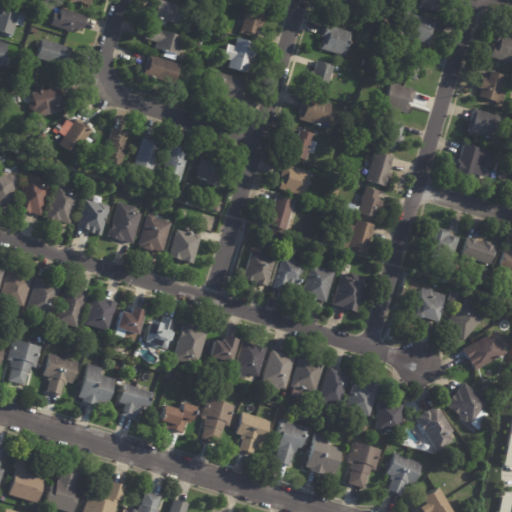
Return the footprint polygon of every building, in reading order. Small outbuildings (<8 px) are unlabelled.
[(153,8),(155,0),(182,8),(177,26),(167,23),(166,27),(160,25),(161,22),(158,21),(157,22),(155,21),(155,19),(150,18),(153,8)] [(353,0),(352,5),(347,23),(329,18),(331,10),(329,9),(331,0),(353,0)] [(442,0),(438,14),(419,8),(421,0),(442,0)] [(263,21),(260,29),(258,28),(255,39),(239,34),(247,6),(263,12),(261,20),(263,21)] [(0,8),(17,14),(24,16),(20,28),(14,26),(10,38),(0,34),(0,8)] [(84,17),(81,30),(78,29),(77,32),(71,30),(71,32),(49,26),(52,14),(57,16),(59,9),(85,17),(84,17)] [(435,23),(430,40),(429,40),(427,45),(404,39),(409,23),(399,20),(402,13),(435,23)] [(343,57),(319,50),(322,39),(320,38),(323,25),(350,33),(343,57)] [(168,56),(162,54),(162,55),(158,54),(159,52),(152,50),(154,44),(143,40),(147,27),(181,39),(175,58),(168,56)] [(488,56),(491,45),(494,45),(497,35),(511,38),(511,65),(487,58),(488,56)] [(249,62),(245,74),(227,68),(229,61),(222,59),(226,44),(234,46),(236,38),(254,44),(254,45),(256,46),(252,58),(250,57),(249,62)] [(70,49),(64,68),(35,59),(41,40),(70,49)] [(408,52),(422,56),(419,63),(423,64),(421,72),(418,71),(415,81),(399,76),(407,52),(408,52)] [(160,60),(178,65),(172,85),(152,79),(152,81),(147,79),(147,78),(140,76),(143,66),(145,67),(148,57),(160,60)] [(330,73),(324,94),(307,89),(309,82),(307,82),(309,73),(312,73),(315,62),(332,67),(330,73)] [(241,91),(237,105),(210,97),(214,83),(209,81),(212,72),(244,82),(241,91)] [(501,85),(499,91),(504,92),(501,105),(478,98),(480,90),(478,90),(481,79),(487,81),(489,73),(503,77),(501,85)] [(414,92),(410,104),(409,104),(405,115),(381,108),(388,84),(414,91),(414,92)] [(62,101),(63,105),(58,106),(60,114),(34,118),(30,93),(34,93),(34,92),(58,88),(60,100),(62,99),(62,101)] [(10,99),(19,96),(20,102),(12,104),(10,99)] [(324,123),(324,124),(321,123),(319,128),(316,127),(316,128),(313,127),(313,126),(297,121),(299,115),(297,115),(300,107),(303,97),(330,105),(324,123)] [(469,121),(473,110),(500,119),(493,141),(486,139),(485,141),(481,140),(482,138),(468,134),(469,130),(466,129),(469,121)] [(84,127),(90,131),(84,141),(88,144),(85,148),(81,145),(74,157),(57,146),(74,121),(84,127)] [(402,126),(399,137),(402,138),(399,149),(396,148),(394,152),(378,148),(386,121),(402,126)] [(112,132),(122,135),(121,139),(125,140),(123,146),(125,146),(119,168),(106,164),(107,159),(103,158),(110,131),(112,132)] [(304,162),(289,158),(292,146),(289,145),(291,138),(296,139),(299,132),(312,136),(309,146),(313,147),(311,152),(308,151),(304,162)] [(43,135),(46,139),(39,143),(36,139),(43,135)] [(142,141),(152,144),(153,142),(160,144),(159,148),(161,148),(154,174),(132,168),(141,140),(142,141)] [(485,179),(473,176),(472,180),(471,180),(470,181),(455,177),(455,176),(452,175),(456,160),(458,161),(462,146),(493,154),(486,179),(485,179)] [(171,147),(181,151),(180,154),(183,155),(182,161),(184,162),(178,184),(159,178),(169,147),(171,147)] [(392,158),(388,173),(390,174),(388,181),(387,181),(385,188),(365,182),(374,152),(392,158)] [(202,158),(215,162),(214,163),(223,166),(216,189),(196,183),(197,181),(194,180),(200,158),(202,158)] [(307,173),(300,197),(277,191),(279,181),(281,181),(282,179),(278,178),(282,166),(307,173)] [(0,175),(6,177),(7,176),(13,178),(13,179),(16,180),(7,210),(0,207),(0,175)] [(38,218),(27,214),(27,215),(13,211),(25,175),(43,181),(42,185),(48,187),(38,218)] [(112,183),(115,177),(120,180),(118,185),(112,183)] [(71,190),(69,195),(75,197),(66,226),(57,223),(56,223),(43,219),(45,213),(44,213),(45,208),(46,209),(54,184),(71,190)] [(378,192),(376,199),(382,201),(379,212),(377,212),(375,220),(357,214),(359,206),(355,204),(358,195),(362,196),(365,188),(378,192)] [(291,210),(285,231),(267,226),(266,225),(269,214),(270,215),(275,197),(293,202),(291,210)] [(91,204),(96,206),(97,204),(106,207),(106,209),(107,209),(98,239),(84,234),(84,233),(74,230),(83,202),(91,204)] [(210,211),(213,202),(220,204),(217,213),(210,211)] [(129,246),(119,243),(105,239),(107,234),(106,234),(116,204),(140,211),(129,246)] [(167,207),(175,209),(174,215),(166,213),(167,207)] [(181,218),(183,210),(189,211),(186,219),(181,218)] [(152,217),(153,218),(152,219),(168,224),(159,254),(149,251),(149,253),(139,250),(140,248),(136,247),(145,215),(152,217)] [(373,227),(369,242),(371,243),(369,250),(367,250),(365,256),(339,248),(346,224),(353,227),(355,220),(374,226),(373,227)] [(198,231),(196,237),(199,237),(190,267),(166,259),(171,242),(169,241),(171,234),(174,235),(175,231),(183,234),(185,227),(198,231)] [(448,233),(448,237),(458,239),(452,260),(440,256),(438,261),(430,259),(431,254),(423,252),(429,230),(437,232),(437,230),(448,233)] [(467,240),(482,244),(483,242),(497,247),(490,267),(460,257),(466,239),(467,240)] [(303,255),(306,245),(312,246),(309,256),(303,255)] [(504,253),(511,255),(511,276),(504,274),(505,271),(498,269),(504,252),(504,253)] [(261,258),(273,261),(265,288),(241,281),(249,253),(257,255),(256,256),(261,258)] [(284,259),(295,262),(295,260),(301,262),(301,263),(305,264),(298,288),(292,286),(291,288),(286,286),(284,293),(271,289),(281,257),(284,259)] [(317,268),(317,270),(333,274),(324,304),(313,301),(313,303),(307,302),(307,300),(300,297),(309,266),(317,268)] [(19,277),(29,281),(21,309),(8,304),(7,307),(0,305),(0,290),(6,270),(17,274),(17,277),(19,277)] [(348,275),(364,280),(354,315),(342,311),(342,310),(331,307),(340,277),(346,279),(347,275),(348,275)] [(36,281),(58,287),(49,319),(25,312),(34,280),(36,281)] [(74,292),(85,295),(74,329),(65,327),(64,331),(51,327),(64,288),(74,292)] [(434,325),(419,320),(419,322),(412,319),(413,318),(410,318),(419,289),(427,291),(428,289),(431,290),(431,292),(443,296),(434,325)] [(447,302),(450,294),(457,296),(455,304),(447,302)] [(104,301),(114,304),(106,333),(82,326),(91,298),(104,301)] [(462,343),(455,336),(454,337),(448,332),(450,329),(446,325),(466,301),(473,307),(477,303),(488,313),(462,343)] [(131,309),(141,312),(133,340),(123,337),(124,333),(113,329),(118,312),(127,315),(129,308),(131,309)] [(162,319),(173,322),(170,336),(168,336),(164,351),(141,345),(143,337),(139,337),(141,331),(144,332),(146,324),(158,327),(160,319),(162,319)] [(195,330),(195,331),(205,334),(196,368),(171,361),(181,326),(195,330)] [(508,348),(504,350),(507,355),(491,364),(474,373),(470,367),(468,367),(465,363),(467,362),(461,352),(496,332),(501,340),(503,338),(509,347),(508,348)] [(224,337),(235,340),(228,364),(207,358),(212,341),(218,343),(218,340),(221,341),(223,337),(224,337)] [(36,361),(34,368),(29,367),(28,373),(26,373),(22,386),(6,382),(10,369),(9,368),(10,362),(6,361),(12,340),(39,348),(36,361)] [(254,347),(265,350),(257,379),(233,372),(241,343),(254,347)] [(271,352),(293,358),(284,391),(278,390),(277,392),(262,388),(263,384),(260,383),(270,352),(271,352)] [(73,372),(69,385),(64,384),(63,388),(61,387),(58,399),(44,395),(48,383),(45,382),(46,379),(41,377),(47,355),(76,364),(73,372)] [(311,364),(322,367),(314,393),(302,390),(300,400),(289,397),(292,389),(290,388),(298,360),(311,364)] [(100,369),(98,376),(113,380),(104,411),(97,408),(97,406),(94,405),(93,407),(81,403),(82,400),(76,398),(86,365),(100,369)] [(329,370),(340,373),(339,375),(342,376),(342,377),(347,378),(339,407),(318,401),(327,369),(329,370)] [(367,382),(378,386),(368,419),(344,411),(352,386),(363,390),(366,382),(367,382)] [(135,390),(148,394),(144,409),(141,408),(141,409),(137,408),(133,419),(118,414),(121,406),(114,403),(116,395),(115,395),(116,391),(117,392),(119,385),(135,390)] [(482,412),(471,426),(466,422),(464,424),(458,419),(459,418),(456,416),(445,407),(448,404),(447,403),(451,398),(456,393),(463,385),(488,404),(482,412)] [(259,396),(264,398),(262,404),(256,402),(259,396)] [(225,427),(223,426),(221,432),(219,431),(214,445),(200,440),(204,427),(202,426),(204,420),(199,419),(205,399),(233,407),(227,427),(225,427)] [(182,405),(193,408),(189,423),(184,421),(180,432),(164,428),(165,424),(157,422),(161,406),(177,411),(179,404),(182,405)] [(391,406),(401,406),(400,435),(376,434),(376,405),(379,405),(379,404),(389,404),(389,406),(391,406)] [(452,433),(447,437),(451,444),(436,454),(422,433),(418,428),(419,427),(414,420),(426,413),(426,414),(436,408),(452,433)] [(256,446),(254,445),(251,457),(237,453),(240,441),(238,441),(239,437),(234,436),(240,414),(269,423),(262,444),(258,443),(257,446),(256,446)] [(298,449),(296,448),(295,454),(293,454),(289,468),(273,463),(277,449),(276,449),(278,443),(273,441),(279,420),(307,429),(301,450),(298,449)] [(320,437),(327,439),(325,446),(341,450),(332,481),(324,478),(325,475),(321,474),(320,476),(308,472),(309,471),(303,469),(314,435),(320,437)] [(372,470),(371,470),(369,475),(367,475),(362,489),(347,484),(351,471),(349,470),(351,464),(347,463),(353,442),(380,451),(373,471),(372,470)] [(464,457),(470,453),(474,458),(468,463),(464,457)] [(28,457),(34,459),(30,475),(40,478),(39,481),(44,482),(37,504),(8,496),(16,470),(14,469),(18,454),(28,457)] [(397,497),(386,493),(390,482),(388,481),(389,477),(384,475),(392,455),(420,466),(412,487),(407,485),(406,488),(403,487),(399,498),(397,497)] [(62,468),(77,473),(73,486),(75,486),(73,493),(77,494),(71,511),(64,511),(43,506),(50,485),(54,486),(56,480),(58,481),(61,468),(62,468)] [(112,483),(122,486),(118,501),(115,500),(111,511),(80,511),(87,492),(104,497),(109,482),(112,483)] [(443,501),(449,511),(414,511),(413,509),(422,503),(419,498),(435,488),(443,501)] [(145,493),(158,497),(154,511),(157,511),(156,511),(130,511),(131,510),(135,511),(137,505),(138,505),(142,492),(145,493)] [(174,501),(186,504),(183,511),(167,511),(171,500),(174,501)]
